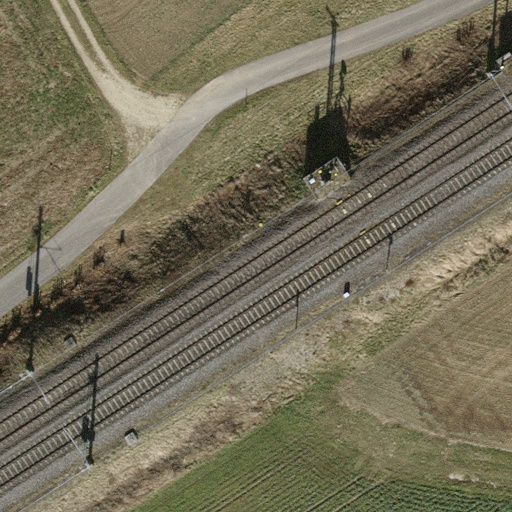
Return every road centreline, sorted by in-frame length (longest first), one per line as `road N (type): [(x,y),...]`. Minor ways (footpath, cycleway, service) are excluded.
road 1 (track): [(511,473),(454,467),(377,443),(276,374),(261,346)]
road 2 (track): [(170,146),(104,69),(64,0)]
